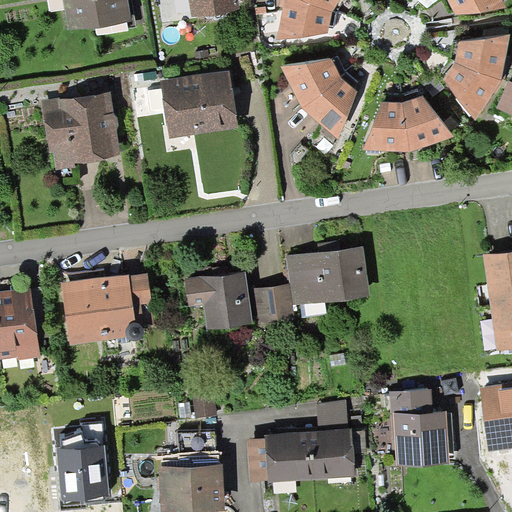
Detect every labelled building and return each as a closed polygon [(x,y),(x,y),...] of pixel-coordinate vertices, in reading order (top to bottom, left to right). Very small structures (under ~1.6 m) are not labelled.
[(62,0),(67,28),(126,18),(123,0),(62,0)] [(190,0),(193,12),(232,5),(231,0),(190,0)] [(331,28),(336,12),(306,0),(283,0),(277,35),(323,29),(323,27),(331,28)] [(306,0),(336,12),(342,0),(306,0)] [(501,4),(498,0),(441,0),(446,12),(454,8),(454,11),(501,4)] [(451,41),(448,57),(497,77),(505,34),(459,40),(460,42),(451,41)] [(281,65),(301,104),(343,72),(335,57),(328,60),(328,58),(281,65)] [(445,76),(443,77),(472,114),(497,77),(448,57),(439,71),(445,76)] [(343,72),(301,104),(324,124),(318,131),(331,142),(353,90),(350,89),(355,82),(343,72)] [(190,122),(191,129),(232,122),(225,76),(162,86),(168,126),(190,122)] [(511,84),(508,83),(497,108),(511,114),(511,84)] [(407,147),(449,132),(420,95),(418,97),(415,89),(400,95),(407,147)] [(363,145),(407,147),(400,95),(383,94),(382,102),(380,101),(363,145)] [(52,109),(46,118),(49,135),(57,141),(67,140),(70,156),(112,150),(109,128),(111,126),(112,124),(111,117),(109,114),(106,113),(103,95),(76,99),(77,105),(52,109)] [(288,154),(289,162),(299,167),(299,159),(306,150),(298,143),(288,154)] [(362,291),(355,248),(316,254),(316,251),(287,256),(291,286),(283,287),(285,302),(362,291)] [(511,252),(487,256),(497,334),(510,333),(510,335),(511,334),(511,252)] [(243,292),(240,272),(185,280),(186,283),(183,284),(186,306),(204,304),(207,322),(246,317),(243,292)] [(123,279),(63,287),(70,338),(126,330),(129,334),(134,335),(139,333),(141,328),(152,326),(145,276),(123,278),(123,279)] [(287,317),(285,302),(283,287),(252,291),(256,321),(287,317)] [(24,293),(0,295),(0,356),(11,354),(18,345),(31,343),(24,293)] [(399,462),(442,459),(439,411),(419,413),(418,406),(427,405),(425,389),(382,395),(384,409),(395,407),(399,462)] [(489,441),(511,438),(511,400),(484,404),(489,441)] [(213,430),(175,432),(176,460),(160,461),(163,505),(217,503),(216,459),(214,459),(213,430)] [(306,434),(309,474),(349,471),(346,431),(306,434)] [(250,478),(309,474),(306,434),(266,437),(266,442),(248,443),(250,478)] [(106,491),(102,445),(60,449),(63,495),(106,491)]
